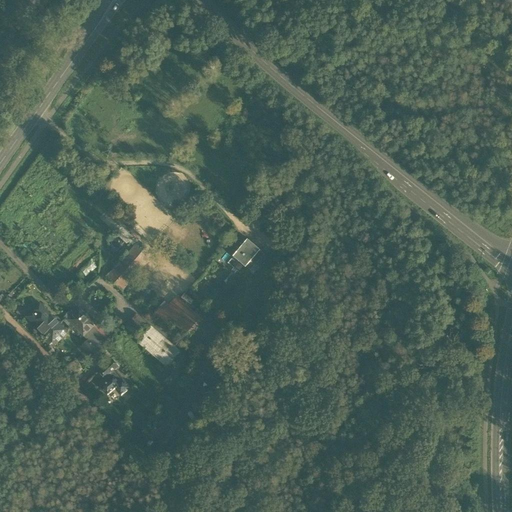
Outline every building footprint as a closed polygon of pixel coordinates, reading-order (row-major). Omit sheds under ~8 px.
[(125,226),(120,231),(126,236),(127,234),(130,231),(125,226)] [(133,239),(127,234),(126,236),(120,231),(119,232),(117,234),(129,246),(133,239)] [(134,248),(143,256),(149,248),(141,239),(134,248)] [(234,257),(247,267),(260,251),(261,250),(248,240),(234,257)] [(107,277),(122,291),(149,261),(143,256),(134,248),(133,247),(107,277)] [(247,267),(251,271),(264,255),(260,251),(247,267)] [(86,275),(96,267),(90,260),(80,268),(86,275)] [(148,310),(158,321),(169,306),(160,297),(148,310)] [(175,325),(187,335),(201,318),(177,297),(169,306),(158,321),(169,332),(175,325)] [(40,305),(33,311),(37,315),(31,321),(48,338),(54,333),(53,332),(60,325),(40,305)] [(65,317),(83,336),(95,325),(80,309),(75,314),(71,311),(70,312),(69,312),(68,313),(67,314),(66,316),(65,317)] [(27,317),(31,321),(37,315),(33,311),(27,317)] [(125,327),(135,336),(142,328),(146,323),(136,315),(125,327)] [(201,318),(187,335),(189,337),(203,320),(201,318)] [(142,328),(146,332),(151,327),(146,323),(142,328)] [(54,333),(58,337),(65,330),(60,325),(53,332),(54,333)] [(109,340),(95,325),(83,336),(88,340),(98,351),(106,343),(109,340)] [(138,342),(168,368),(181,353),(151,327),(146,332),(140,340),(138,342)] [(142,328),(135,336),(140,340),(146,332),(142,328)] [(46,341),(50,345),(58,337),(54,333),(48,338),(46,341)] [(81,347),(90,358),(98,351),(88,340),(81,347)] [(100,371),(107,379),(115,371),(119,368),(111,360),(108,362),(99,371),(100,371)] [(107,379),(109,381),(114,377),(119,383),(123,380),(115,371),(107,379)] [(130,388),(123,380),(119,383),(114,377),(109,381),(101,388),(108,395),(115,389),(121,396),(130,388)]
